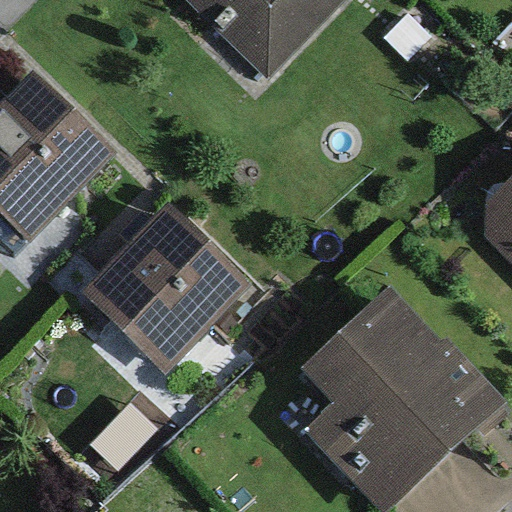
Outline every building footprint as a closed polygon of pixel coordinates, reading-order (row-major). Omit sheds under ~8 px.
[(195,0),(271,73),(341,0),(195,0)] [(0,220),(28,248),(119,157),(36,76),(0,112),(0,220)] [(511,186),(486,211),(485,241),(511,268),(511,186)] [(249,291),(172,213),(84,299),(160,377),(249,291)] [(377,511),(392,511),(508,408),(446,339),(437,347),(387,292),(301,370),(334,406),(305,432),(377,511)]
